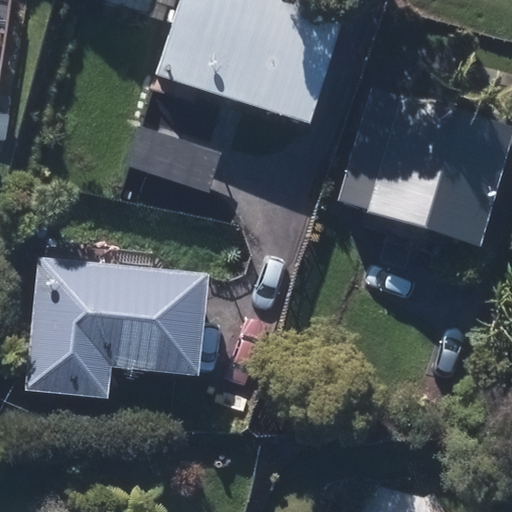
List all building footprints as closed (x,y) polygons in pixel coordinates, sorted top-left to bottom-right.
[(332,0),(188,0),(168,63),(317,110),(350,5),(332,0)] [(379,198),(488,229),(511,144),(511,116),(410,88),(379,198)] [(228,141),(145,118),(131,167),(214,190),(228,141)] [(217,260),(47,249),(39,380),(116,385),(118,354),(211,360),(217,260)] [(465,511),(372,486),(364,511),(465,511)]
